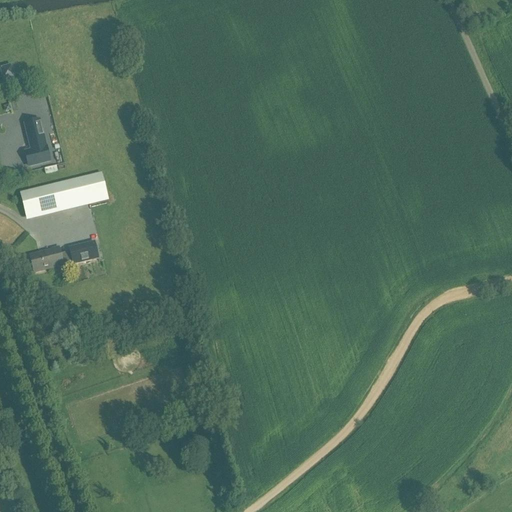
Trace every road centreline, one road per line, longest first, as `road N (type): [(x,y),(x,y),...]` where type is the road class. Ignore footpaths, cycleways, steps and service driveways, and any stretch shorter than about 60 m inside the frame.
road 1 (unclassified): [(232,511),(289,481),(359,426),(422,322),(451,299),(511,283)]
road 2 (unclassified): [(511,140),(453,0)]
